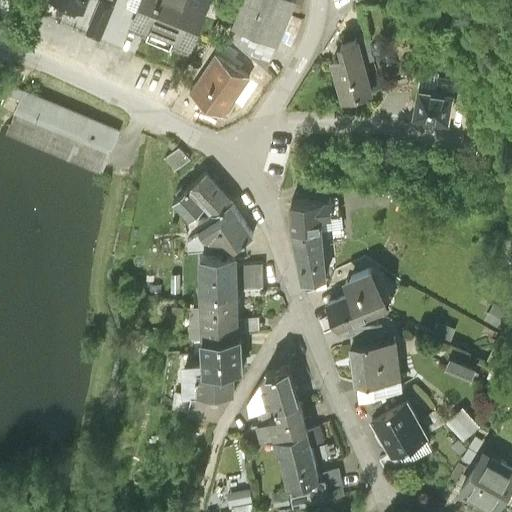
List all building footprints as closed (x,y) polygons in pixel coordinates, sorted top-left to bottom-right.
[(100,33),(114,1),(111,0),(100,0),(88,28),(100,33)] [(208,0),(142,0),(141,5),(132,25),(188,48),(208,0)] [(295,0),(242,0),(230,34),(266,69),(279,40),(293,46),(305,20),(290,13),(295,0)] [(370,92),(357,40),(340,45),(344,56),(333,59),(339,82),(344,99),(370,92)] [(191,91),(224,114),(251,76),(217,53),(191,91)] [(413,113),(449,119),(455,80),(437,77),(435,88),(418,85),(413,113)] [(18,106),(114,146),(121,130),(26,89),(18,106)] [(104,170),(114,146),(18,106),(8,129),(104,170)] [(174,169),(191,154),(180,141),(163,156),(174,169)] [(180,194),(174,199),(192,215),(208,202),(213,211),(231,202),(205,171),(202,173),(193,165),(185,174),(193,182),(180,194)] [(290,201),(293,231),(303,284),(327,278),(320,217),(337,216),(337,199),(290,201)] [(231,202),(213,211),(224,226),(235,247),(254,235),(231,202)] [(214,248),(235,247),(224,226),(213,211),(198,220),(214,248)] [(202,253),(204,290),(237,289),(237,287),(236,262),(236,251),(202,253)] [(262,261),(236,262),(237,287),(263,287),(262,261)] [(386,309),(370,270),(351,278),(348,289),(350,295),(328,303),(337,328),(386,309)] [(204,290),(205,331),(238,330),(237,289),(204,290)] [(493,310),(484,326),(500,335),(509,319),(493,310)] [(455,335),(439,328),(434,340),(450,347),(455,335)] [(206,354),(206,365),(235,364),(243,364),(242,330),(238,330),(205,331),(206,354)] [(357,384),(361,383),(400,378),(396,338),(352,343),(357,384)] [(511,347),(499,342),(489,363),(511,373),(511,347)] [(235,387),(235,364),(206,365),(206,354),(188,355),(188,386),(193,386),(191,406),(220,412),(235,387)] [(445,373),(471,384),(477,370),(451,360),(445,373)] [(262,377),(270,405),(300,396),(289,362),(268,368),(262,377)] [(511,378),(493,369),(487,381),(506,390),(511,378)] [(249,398),(246,412),(270,405),(262,377),(249,398)] [(403,388),(400,378),(361,383),(363,398),(403,388)] [(270,413),(271,416),(275,433),(308,426),(300,396),(270,405),(273,413),(270,413)] [(426,437),(406,400),(373,417),(383,436),(386,434),(396,453),(426,437)] [(480,429),(463,409),(446,424),(463,444),(480,429)] [(262,436),(275,433),(271,416),(258,419),(262,436)] [(322,423),(308,427),(311,442),(325,439),(322,423)] [(320,477),(311,442),(308,427),(308,426),(275,433),(279,450),(282,449),(287,464),(290,482),(320,477)] [(477,497),(497,509),(511,482),(511,467),(503,462),(501,465),(484,456),(463,492),(476,499),(477,497)] [(326,476),(320,477),(290,482),(290,484),(274,485),(275,502),(310,500),(345,493),(340,465),(325,468),(326,476)] [(252,481),(229,484),(231,499),(253,497),(252,481)]
